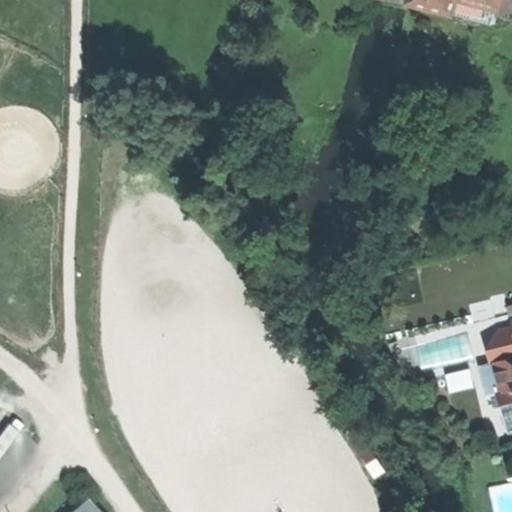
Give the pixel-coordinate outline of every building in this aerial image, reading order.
[(411,0),(411,4),(455,15),(455,12),(458,0),(411,0)] [(502,16),(504,9),(464,0),(458,0),(455,12),(482,18),(484,12),(502,16)] [(464,0),(504,9),(506,0),(464,0)] [(511,0),(506,0),(504,9),(502,16),(511,18),(511,0)] [(510,436),(511,435),(511,329),(500,332),(489,351),(493,366),(488,373),(491,389),(500,395),(510,436)]
